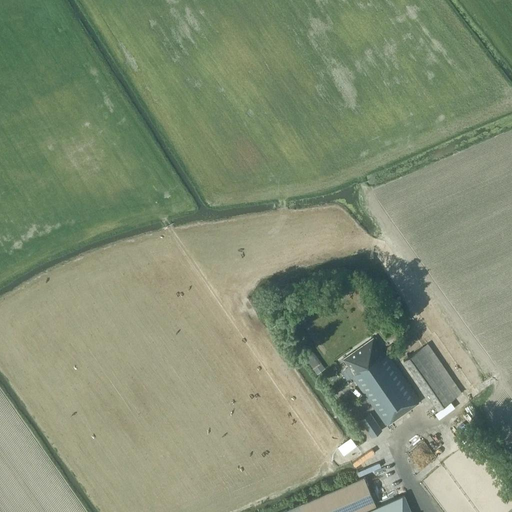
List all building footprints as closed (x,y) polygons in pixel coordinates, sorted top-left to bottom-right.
[(273,304),(275,302),(280,300),(278,296),(270,299),(273,304)] [(386,424),(419,400),(386,354),(385,354),(380,346),(380,345),(374,336),(343,358),(349,366),(347,368),(350,373),(351,373),(386,424)] [(437,409),(449,401),(462,392),(427,343),(403,360),(437,409)] [(389,353),(395,349),(392,344),(386,348),(389,353)] [(313,366),(321,361),(314,349),(306,354),(313,366)] [(372,436),(381,429),(370,413),(360,419),(372,436)] [(383,462),(391,456),(382,443),(374,449),(383,462)] [(357,511),(376,504),(364,476),(280,511),(357,511)] [(385,502),(361,511),(411,511),(404,494),(385,502)]
